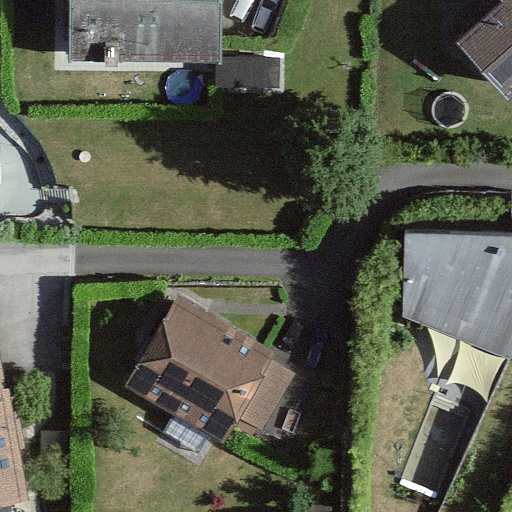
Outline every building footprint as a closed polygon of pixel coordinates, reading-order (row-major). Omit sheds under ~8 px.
[(70,0),(71,54),(222,54),(221,0),(70,0)] [(511,0),(482,0),(454,25),(507,85),(511,80),(511,0)] [(511,220),(405,220),(403,313),(509,350),(511,342),(511,220)] [(289,369),(273,359),(280,347),(180,288),(126,377),(216,431),(227,413),(253,428),(289,369)] [(0,337),(0,497),(30,492),(0,337)]
